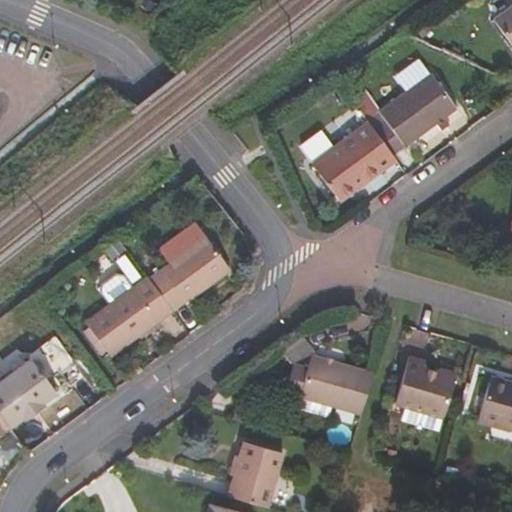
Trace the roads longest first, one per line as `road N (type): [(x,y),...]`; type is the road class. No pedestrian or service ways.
road 1 (residential): [(9,1),(122,51),(300,271)]
road 2 (residential): [(300,271),(258,313),(39,474),(12,511)]
road 3 (residential): [(511,119),(300,271)]
road 4 (residential): [(300,271),(367,279),(511,319)]
